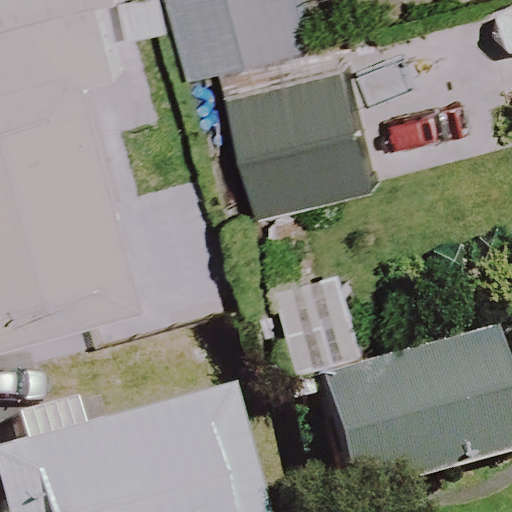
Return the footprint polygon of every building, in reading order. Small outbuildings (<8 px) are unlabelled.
[(101,5),(99,0),(0,0),(0,351),(144,313),(84,89),(121,79),(101,5)] [(168,0),(190,78),(304,47),(291,0),(168,0)] [(368,195),(337,75),(226,103),(256,224),(368,195)] [(478,354),(306,390),(330,502),(501,467),(478,354)] [(243,511),(213,398),(0,456),(0,511),(243,511)]
